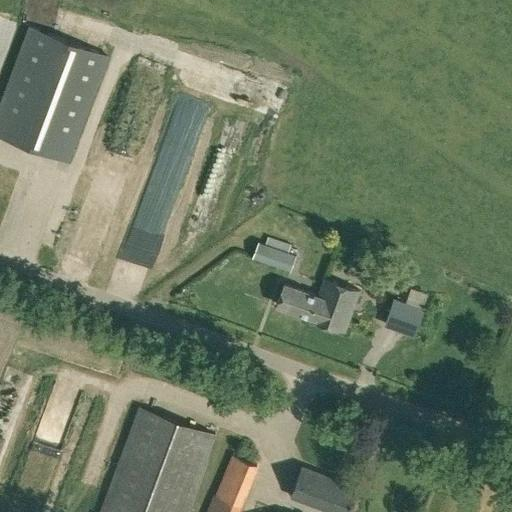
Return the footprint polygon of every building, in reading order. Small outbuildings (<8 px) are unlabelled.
[(0,104),(0,135),(70,162),(111,54),(30,24),(0,104)] [(182,184),(191,167),(179,161),(170,177),(182,184)] [(252,258),(291,272),(297,254),(289,252),(292,244),(268,236),(266,243),(259,241),(252,258)] [(137,252),(164,259),(167,248),(140,241),(137,252)] [(318,322),(345,331),(357,295),(359,290),(325,277),(323,283),(320,293),(284,281),(276,304),(319,319),(318,322)] [(385,325),(415,336),(425,308),(394,297),(385,325)] [(99,511),(188,511),(218,434),(140,405),(99,511)] [(239,511),(259,465),(232,453),(216,493),(215,493),(206,511),(239,511)] [(350,511),(360,486),(303,464),(290,497),(329,511),(350,511)]
